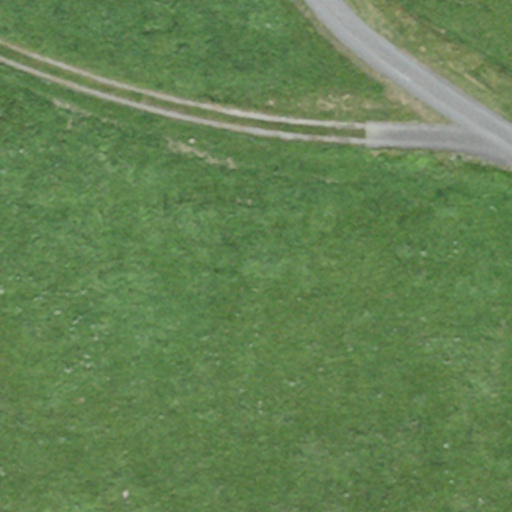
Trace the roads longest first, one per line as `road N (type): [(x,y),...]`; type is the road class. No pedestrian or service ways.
road 1 (track): [(486,129),(430,135),(274,125),(119,91),(0,47)]
road 2 (unclassified): [(511,143),(391,62),(325,0)]
